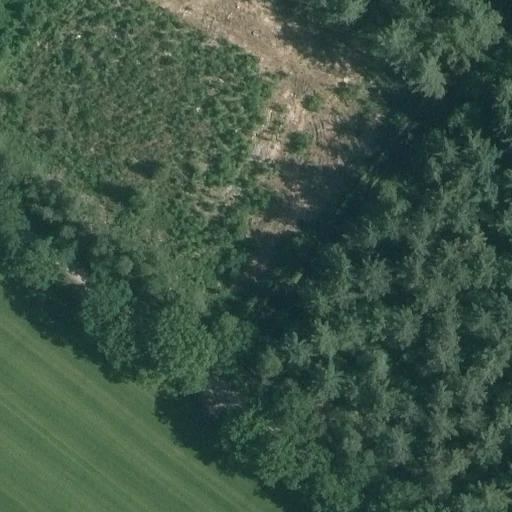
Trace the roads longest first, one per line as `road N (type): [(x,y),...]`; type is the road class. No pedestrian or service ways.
road 1 (track): [(205,376),(0,215)]
road 2 (track): [(377,511),(205,376)]
